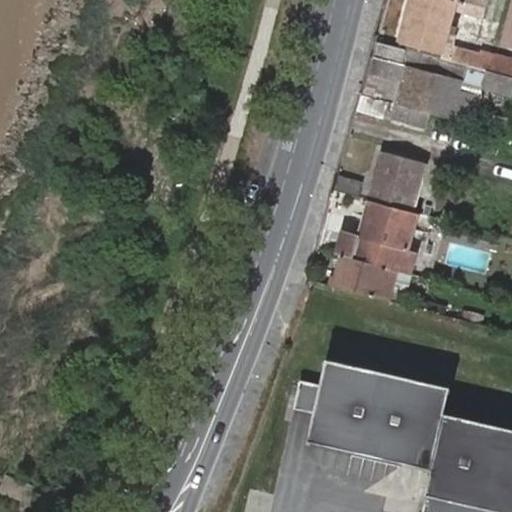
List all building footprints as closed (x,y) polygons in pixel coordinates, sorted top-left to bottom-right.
[(412,0),(401,41),(443,52),(447,37),(454,38),(457,27),(450,25),(454,10),(483,18),(487,6),(488,0),(412,0)] [(476,110),(481,95),(462,89),(464,80),(403,64),(406,49),(400,47),(377,41),(374,55),(364,94),(387,101),(395,102),(440,115),(473,124),(506,133),(509,118),(476,110)] [(400,47),(406,49),(441,58),(443,52),(401,41),(400,47)] [(456,47),(454,53),(490,63),(488,71),(510,76),(511,76),(511,58),(479,50),(478,53),(456,47)] [(452,61),(487,70),(488,71),(490,63),(454,53),(452,61)] [(511,78),(486,71),(481,90),(511,98),(511,78)] [(387,101),(364,94),(359,110),(383,116),(387,101)] [(368,198),(413,211),(426,162),(439,118),(440,115),(395,102),(368,198)] [(341,175),(337,190),(358,195),(363,181),(341,175)] [(397,269),(412,274),(417,252),(409,250),(419,212),(413,211),(368,198),(359,234),(343,230),(337,253),(341,254),(397,269)] [(333,285),(389,300),(397,269),(341,254),(333,285)] [(511,511),(511,430),(443,415),(450,384),(328,356),(322,383),(301,378),(295,406),(317,410),(310,441),(427,468),(417,511),(511,511)]
